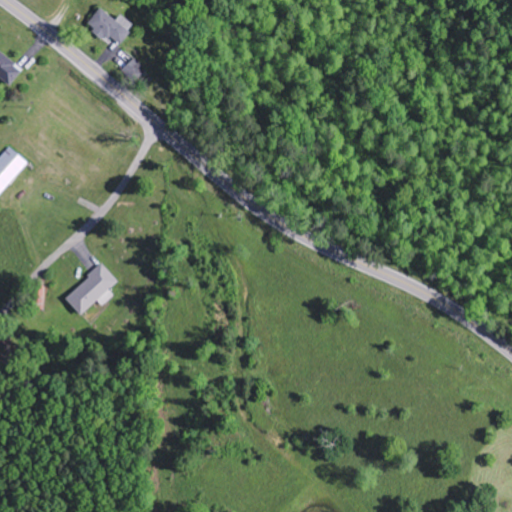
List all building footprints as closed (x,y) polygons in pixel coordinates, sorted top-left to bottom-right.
[(119,23),(104,10),(90,27),(107,41),(111,37),(123,47),(138,28),(124,16),(119,23)] [(0,77),(14,87),(26,70),(0,52),(0,77)] [(137,85),(148,72),(136,60),(124,73),(137,85)] [(0,159),(0,202),(30,163),(9,148),(0,159)] [(83,317),(99,302),(104,307),(115,296),(111,292),(121,283),(104,265),(67,299),(83,317)]
